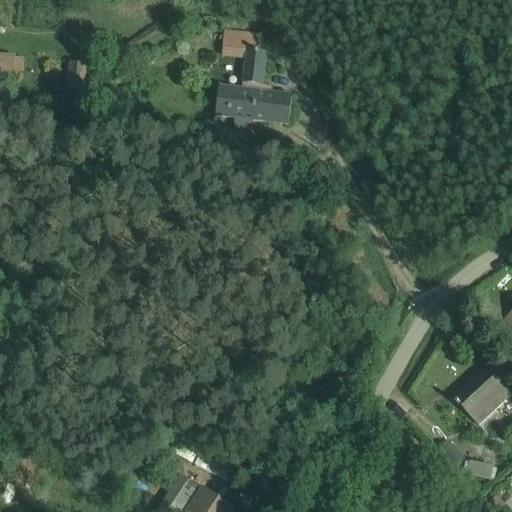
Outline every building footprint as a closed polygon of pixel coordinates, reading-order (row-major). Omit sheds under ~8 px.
[(224,34),(221,58),(244,61),(241,85),(243,85),(242,91),(219,88),(216,120),(234,122),(233,130),(252,132),(253,123),(289,128),(292,98),(270,95),(270,89),(263,88),(267,55),(255,53),(257,38),(224,34)] [(0,84),(14,85),(16,57),(0,55),(0,84)] [(68,64),(65,90),(84,93),(87,66),(68,64)] [(460,407),(478,428),(511,397),(511,395),(488,369),(454,401),(456,404),(455,405),(458,408),(460,407)] [(466,462),(464,473),(495,480),(498,468),(466,462)] [(232,511),(189,483),(169,511),(232,511)]
